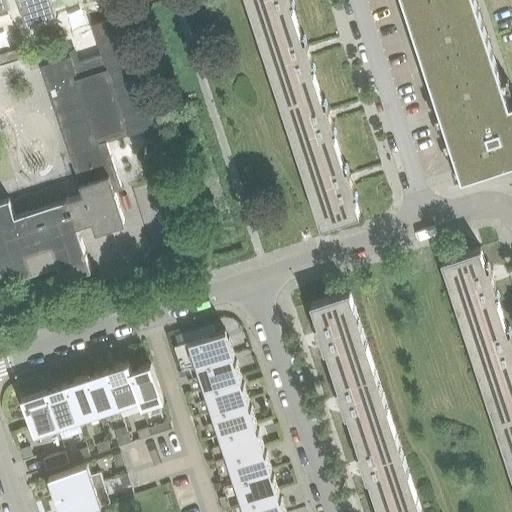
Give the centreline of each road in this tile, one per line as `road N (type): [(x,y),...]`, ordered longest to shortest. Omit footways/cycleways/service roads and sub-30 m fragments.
road 1 (residential): [(248,277),(0,368)]
road 2 (residential): [(331,511),(248,277)]
road 3 (residential): [(430,214),(356,0)]
road 4 (residential): [(248,277),(430,214)]
